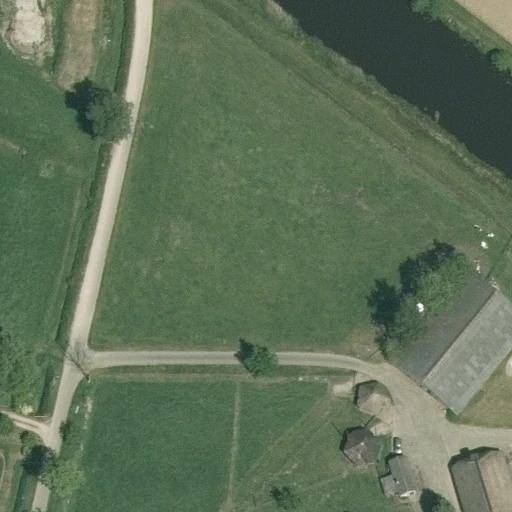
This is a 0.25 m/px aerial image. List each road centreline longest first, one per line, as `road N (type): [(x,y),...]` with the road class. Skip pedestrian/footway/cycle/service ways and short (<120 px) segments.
road 1 (track): [(74,359),(128,112),(142,0)]
road 2 (unclassified): [(39,511),(74,359)]
